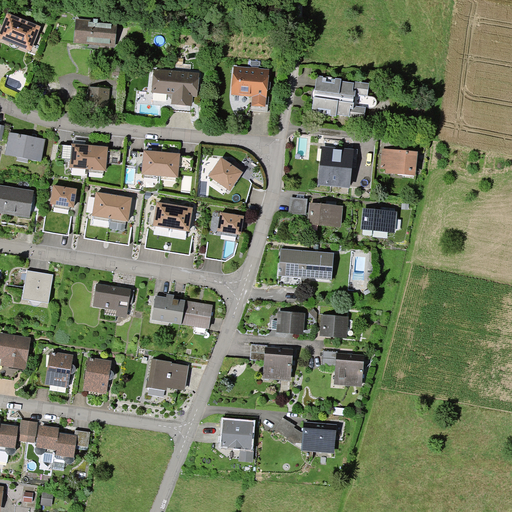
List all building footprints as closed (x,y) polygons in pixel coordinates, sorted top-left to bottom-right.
[(17,21),(7,17),(0,35),(0,39),(29,51),(37,29),(27,25),(28,24),(18,20),(17,21)] [(92,21),(92,22),(92,23),(87,22),(87,28),(77,27),(75,44),(86,45),(86,43),(106,45),(107,36),(112,37),(113,26),(97,25),(97,21),(92,21)] [(232,95),(250,97),(249,111),(266,113),(268,98),(264,98),(265,92),(268,90),(269,84),(266,82),(267,72),(234,69),(232,95)] [(170,100),(172,100),(171,112),(189,114),(191,87),(196,87),(197,76),(153,72),(152,92),(167,94),(167,96),(170,100)] [(340,81),(316,78),(314,92),(318,92),(317,93),(318,93),(318,100),(317,99),(316,100),(313,100),(311,114),(335,117),(335,115),(348,117),(348,119),(363,121),(365,109),(369,110),(369,109),(368,109),(369,98),(370,98),(371,97),(366,97),(368,85),(353,83),(353,85),(340,83),(340,81)] [(106,92),(90,91),(88,106),(104,108),(106,92)] [(39,163),(43,140),(9,134),(5,153),(30,158),(29,161),(39,163)] [(352,147),(321,144),(317,182),(349,185),(352,147)] [(87,147),(69,146),(67,170),(85,171),(87,147)] [(105,148),(87,147),(85,171),(103,173),(105,148)] [(415,154),(395,152),(395,155),(390,154),(389,161),(381,160),(380,169),(393,171),(397,175),(403,176),(407,172),(413,173),(415,154)] [(177,158),(144,155),(142,175),(175,179),(177,158)] [(237,171),(218,158),(207,176),(226,189),(237,171)] [(34,216),(29,216),(33,193),(0,187),(0,211),(17,214),(15,230),(31,233),(34,216)] [(75,191),(50,187),(47,207),(72,212),(75,191)] [(130,202),(96,196),(92,217),(126,223),(130,202)] [(291,199),(290,206),(305,208),(306,201),(291,199)] [(172,203),(153,200),(148,228),(168,231),(172,203)] [(192,206),(172,203),(168,231),(187,234),(192,206)] [(338,228),(340,208),(310,205),(309,221),(318,222),(317,226),(338,228)] [(304,216),(305,208),(290,206),(289,214),(304,216)] [(391,233),(393,213),(364,210),(363,227),(371,228),(371,231),(391,233)] [(327,280),(329,255),(281,251),(281,250),(280,250),(278,270),(277,270),(277,273),(278,273),(277,287),(299,289),(300,278),(327,280)] [(47,304),(51,284),(47,284),(42,283),(41,281),(39,279),(37,279),(35,280),(34,279),(35,273),(26,272),(21,300),(47,304)] [(131,306),(133,292),(95,286),(92,306),(107,308),(107,305),(116,306),(115,314),(126,315),(127,305),(131,306)] [(152,316),(180,321),(183,302),(155,298),(152,316)] [(211,307),(183,302),(180,321),(179,325),(207,329),(211,307)] [(272,322),(271,330),(300,332),(301,315),(280,313),(279,322),(272,322)] [(316,315),(315,329),(322,330),(322,335),(343,336),(344,319),(323,317),(323,315),(316,315)] [(26,361),(28,350),(26,349),(21,342),(13,340),(11,337),(1,336),(0,344),(0,358),(2,359),(9,369),(14,369),(26,361)] [(291,352),(273,351),(265,350),(265,347),(251,346),(250,360),(264,361),(263,373),(264,373),(264,372),(273,373),(272,379),(273,379),(273,378),(289,379),(291,352)] [(362,358),(351,357),(336,356),(336,353),(322,352),(321,366),(335,367),(334,378),(335,379),(335,378),(344,379),(344,385),(344,384),(360,385),(362,358)] [(49,356),(53,356),(48,390),(65,393),(68,374),(70,374),(72,373),(73,373),(74,371),(74,369),(73,368),(72,367),(70,366),(71,358),(54,356),(54,354),(51,354),(51,355),(49,355),(49,356)] [(88,362),(91,362),(86,396),(104,399),(107,380),(109,380),(110,379),(111,378),(112,377),(112,375),(111,373),(109,372),(108,372),(109,364),(92,362),(92,360),(89,360),(89,361),(88,361),(88,362)] [(180,368),(180,367),(152,362),(148,384),(176,389),(178,389),(182,368),(180,368)] [(274,431),(286,439),(294,427),(282,419),(274,431)] [(19,435),(26,436),(28,424),(21,423),(19,435)] [(252,442),(249,442),(251,425),(223,423),(223,430),(219,430),(218,437),(222,437),(221,445),(229,446),(229,447),(240,448),(239,461),(250,462),(252,442)] [(35,425),(28,424),(26,436),(33,437),(35,425)] [(334,427),(304,424),(303,439),(305,440),(305,449),(328,451),(330,439),(333,439),(334,427)] [(0,462),(6,463),(7,455),(11,456),(14,453),(14,450),(12,447),(13,440),(15,439),(15,436),(14,434),(15,429),(0,427),(0,462)] [(52,464),(57,431),(40,428),(39,433),(37,435),(37,437),(39,439),(37,446),(35,448),(34,452),(36,455),(40,456),(39,462),(52,464)] [(73,443),(73,438),(57,436),(57,431),(52,464),(53,464),(53,461),(54,462),(55,461),(63,462),(65,464),(69,465),(72,462),(73,459),(71,456),(72,449),(74,448),(74,445),(73,443)] [(52,494),(42,493),(41,501),(46,502),(46,500),(51,500),(52,494)]
